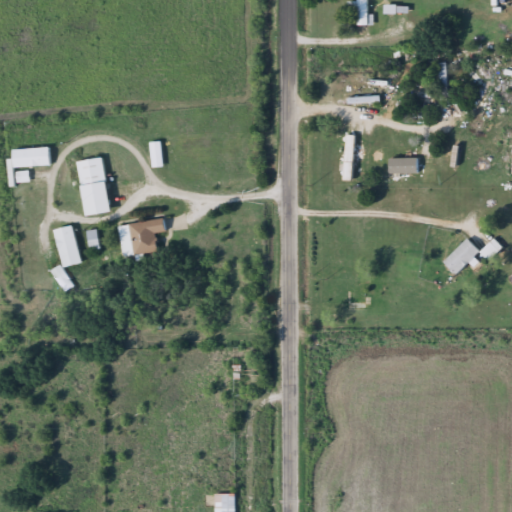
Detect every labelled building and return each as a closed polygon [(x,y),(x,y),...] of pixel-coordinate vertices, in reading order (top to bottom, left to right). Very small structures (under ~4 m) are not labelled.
[(357,0),(357,29),(368,29),(368,1),(387,1),(387,0),(357,0)] [(345,184),(354,184),(354,137),(345,137),(345,184)] [(152,171),(163,171),(162,145),(151,145),(152,171)] [(13,152),(13,171),(49,171),(49,152),(13,152)] [(86,219),(111,215),(103,160),(78,164),(86,219)] [(389,177),(417,177),(417,161),(389,161),(389,177)] [(123,259),(158,255),(156,236),(166,235),(164,222),(119,228),(123,259)] [(82,265),(72,229),(55,233),(65,270),(82,265)] [(444,265),(456,278),(480,255),(467,242),(444,265)] [(74,289),(60,269),(51,275),(65,295),(74,289)] [(215,511),(235,511),(236,497),(215,497),(215,511)]
